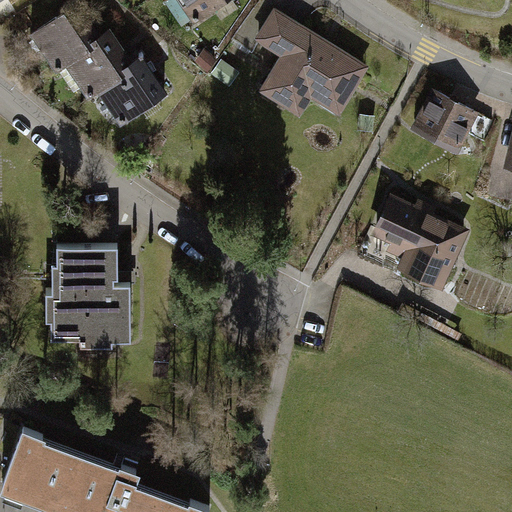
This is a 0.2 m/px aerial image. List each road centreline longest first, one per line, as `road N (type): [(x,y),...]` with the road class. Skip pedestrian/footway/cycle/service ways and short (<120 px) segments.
road 1 (residential): [(307,304),(59,149),(0,94)]
road 2 (residential): [(511,89),(431,54),(345,0)]
